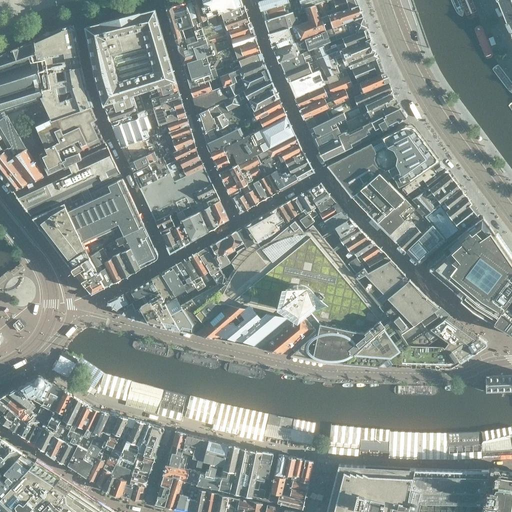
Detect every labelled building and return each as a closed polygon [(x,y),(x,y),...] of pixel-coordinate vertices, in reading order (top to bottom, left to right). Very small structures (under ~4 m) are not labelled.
[(204,27),(193,0),(189,0),(186,2),(197,30),(204,27)] [(208,17),(203,5),(200,0),(193,0),(204,27),(211,25),(208,17)] [(242,2),(240,0),(203,0),(205,4),(203,5),(208,17),(243,5),(243,3),(242,3),(242,2)] [(261,10),(291,0),(261,0),(258,1),(259,2),(261,9),(261,10)] [(295,11),(291,0),(261,10),(265,20),(295,11)] [(291,0),(295,11),(298,10),(314,4),(327,0),(291,0)] [(356,0),(327,0),(314,4),(319,17),(358,5),(356,0)] [(511,0),(498,0),(507,21),(505,22),(511,35),(511,0)] [(213,45),(212,43),(209,34),(250,21),(247,13),(211,25),(204,27),(197,30),(186,2),(167,7),(167,9),(167,8),(168,13),(169,14),(170,18),(175,37),(176,37),(176,39),(177,41),(177,43),(178,42),(179,46),(178,46),(184,63),(190,87),(214,78),(220,75),(216,61),(231,55),(229,49),(226,40),(213,45)] [(309,37),(363,16),(358,5),(319,17),(314,4),(298,10),(299,13),(307,11),(310,20),(304,21),(306,27),(304,28),(306,33),(307,32),(309,37)] [(211,25),(247,13),(244,5),(243,5),(208,17),(211,25)] [(176,80),(171,64),(169,57),(168,51),(165,42),(162,32),(155,9),(152,10),(153,10),(148,11),(145,11),(141,13),(141,12),(140,13),(140,12),(137,13),(133,14),(130,15),(126,16),(123,17),(119,18),(102,22),(100,23),(97,24),(97,23),(93,25),(90,26),(90,25),(86,26),(90,43),(91,47),(90,47),(96,74),(98,82),(98,81),(100,86),(99,86),(105,104),(111,121),(130,115),(128,112),(135,109),(133,104),(127,106),(125,102),(132,100),(130,95),(139,92),(148,89),(176,80)] [(304,21),(303,19),(301,19),(299,13),(298,10),(295,11),(265,20),(269,33),(304,21)] [(310,50),(316,48),(334,40),(340,38),(367,27),(364,20),(363,17),(363,16),(309,37),(305,38),(310,50)] [(229,39),(253,31),(250,21),(209,34),(212,43),(228,38),(229,39)] [(309,37),(307,32),(306,33),(304,28),(306,27),(304,21),(269,33),(273,42),(276,49),(305,38),(309,37)] [(81,66),(78,47),(75,28),(74,28),(71,26),(70,25),(59,27),(60,28),(33,40),(40,65),(43,64),(46,74),(81,66)] [(319,56),(370,36),(367,27),(340,38),(342,43),(336,45),(334,40),(316,48),(318,54),(319,56)] [(229,49),(256,40),(253,31),(229,39),(226,40),(229,49)] [(349,60),(374,50),(376,49),(370,36),(319,56),(324,69),(327,76),(337,73),(334,65),(337,64),(335,58),(346,53),(349,60)] [(310,50),(305,38),(276,49),(280,62),(310,50)] [(256,39),(256,40),(229,49),(231,55),(216,61),(220,75),(263,59),(256,39)] [(0,114),(44,102),(50,113),(53,120),(91,106),(92,105),(87,89),(85,83),(84,77),(81,66),(46,74),(43,75),(40,65),(33,40),(21,45),(0,54),(0,114)] [(314,59),(313,56),(318,54),(316,48),(310,50),(280,62),(284,71),(314,59)] [(353,66),(378,57),(378,56),(376,56),(374,50),(349,60),(337,64),(334,65),(337,73),(346,69),(344,64),(351,61),(353,66)] [(324,69),(319,56),(318,54),(313,56),(314,59),(284,71),(289,82),(324,69)] [(382,71),(381,69),(382,69),(382,68),(382,67),(379,60),(378,60),(377,60),(376,58),(379,57),(378,57),(353,66),(348,69),(349,73),(353,72),(358,83),(384,72),(384,70),(382,71)] [(225,86),(266,67),(263,59),(220,75),(214,78),(216,82),(218,89),(219,88),(218,86),(224,84),(225,86)] [(228,108),(274,87),(270,76),(266,67),(225,86),(219,88),(218,89),(211,91),(194,97),(194,98),(198,111),(198,112),(198,113),(225,101),(228,108)] [(296,98),(339,79),(337,73),(327,76),(324,69),(289,82),(296,98)] [(301,109),(347,88),(358,83),(353,72),(349,73),(348,69),(346,69),(337,73),(339,79),(296,98),(300,108),(301,109)] [(351,97),(356,95),(388,81),(388,80),(387,81),(386,79),(387,78),(384,72),(358,83),(347,88),(351,97)] [(211,91),(209,84),(216,82),(214,78),(190,87),(193,97),(194,97),(211,91)] [(178,88),(177,84),(176,80),(148,89),(150,93),(157,90),(159,95),(178,88)] [(361,106),(392,90),(389,81),(388,81),(356,95),(361,106)] [(204,132),(253,109),(279,97),(278,97),(274,87),(228,108),(225,101),(198,113),(198,114),(201,122),(201,123),(204,132)] [(181,98),(179,89),(178,88),(159,95),(151,97),(154,107),(181,98)] [(305,117),(351,97),(347,88),(301,109),(305,117)] [(348,148),(363,140),(366,138),(380,131),(382,129),(382,130),(383,129),(387,127),(398,121),(406,116),(399,107),(354,130),(349,121),(395,98),(392,90),(361,106),(356,95),(351,97),(305,117),(309,128),(315,139),(318,146),(318,147),(319,147),(319,149),(323,156),(324,159),(335,154),(344,150),(348,148)] [(253,120),(282,105),(279,97),(253,109),(255,113),(251,115),(253,120)] [(181,98),(154,107),(147,109),(153,126),(186,114),(181,98)] [(354,130),(399,107),(395,98),(349,121),(354,130)] [(225,143),(286,115),(282,105),(253,120),(251,115),(255,113),(253,109),(204,132),(207,143),(210,150),(225,143)] [(120,172),(111,152),(107,146),(82,157),(79,151),(84,148),(84,147),(88,145),(89,148),(105,141),(97,124),(96,124),(94,120),(97,118),(91,106),(53,120),(50,113),(48,114),(46,115),(45,114),(44,113),(43,112),(42,112),(41,111),(40,111),(39,111),(37,112),(36,112),(35,113),(34,114),(34,115),(34,116),(33,117),(33,118),(33,119),(33,120),(34,121),(48,153),(47,153),(46,152),(45,152),(45,151),(44,151),(43,151),(42,152),(41,152),(41,153),(40,153),(40,154),(40,155),(40,156),(45,168),(40,171),(42,176),(13,190),(14,191),(30,214),(52,204),(60,200),(66,198),(74,194),(120,172)] [(152,132),(150,126),(145,110),(134,113),(135,117),(131,118),(130,115),(111,121),(117,138),(122,146),(152,132)] [(40,171),(8,114),(0,118),(0,130),(10,147),(0,153),(0,173),(13,190),(42,176),(40,171)] [(191,131),(189,124),(189,123),(186,116),(187,116),(186,114),(153,126),(150,126),(152,132),(156,142),(157,145),(192,132),(191,131)] [(238,163),(295,134),(286,115),(225,143),(229,152),(233,150),(238,163)] [(410,179),(438,158),(429,146),(428,147),(425,142),(426,142),(424,139),(423,140),(419,135),(420,134),(418,132),(417,133),(414,128),(415,128),(413,126),(412,126),(412,125),(411,125),(410,124),(409,124),(408,124),(407,124),(407,125),(406,124),(404,125),(404,126),(399,129),(399,128),(398,128),(397,129),(397,130),(392,132),(391,132),(390,132),(390,133),(385,136),(385,135),(384,136),(384,135),(383,136),(381,137),(380,138),(375,140),(373,141),(372,142),(371,142),(370,143),(364,146),(363,146),(362,147),(357,149),(357,150),(356,149),(355,150),(350,153),(349,153),(348,154),(342,157),(341,157),(341,158),(335,161),(335,160),(334,161),(329,164),(328,164),(351,195),(385,172),(397,185),(410,179)] [(0,153),(10,147),(0,130),(0,153)] [(159,149),(157,145),(156,142),(152,132),(122,146),(126,157),(129,162),(159,149)] [(196,149),(194,142),(194,141),(194,140),(192,134),(192,133),(192,132),(157,145),(159,149),(162,157),(166,164),(171,162),(176,159),(197,150),(196,149)] [(259,162),(299,142),(295,134),(238,163),(243,172),(248,169),(252,178),(264,172),(259,162)] [(275,164),(281,161),(303,150),(299,142),(259,162),(264,172),(270,169),(275,166),(275,164)] [(229,152),(225,143),(210,150),(212,153),(213,156),(214,159),(229,152)] [(133,170),(162,157),(159,149),(129,162),(129,163),(131,167),(131,168),(132,169),(133,170)] [(180,167),(200,158),(201,158),(200,157),(200,158),(196,151),(197,150),(176,159),(178,163),(173,165),(171,162),(166,164),(169,172),(175,170),(180,167)] [(286,167),(306,157),(303,150),(281,161),(283,165),(286,167)] [(233,161),(229,152),(214,159),(218,168),(233,161)] [(169,172),(166,164),(162,157),(133,170),(134,173),(136,177),(135,177),(136,177),(137,179),(137,180),(139,183),(139,185),(139,184),(140,186),(169,172)] [(313,169),(310,164),(306,157),(286,167),(288,171),(292,172),(294,172),(298,180),(299,180),(299,179),(312,172),(313,169)] [(173,180),(204,166),(202,162),(200,158),(180,167),(182,171),(177,173),(175,170),(169,172),(173,180)] [(298,180),(294,172),(292,172),(288,171),(286,167),(283,165),(281,161),(275,164),(275,166),(270,169),(271,171),(281,190),(282,189),(291,184),(298,180)] [(418,185),(444,167),(440,161),(404,187),(409,192),(418,185)] [(252,178),(248,169),(243,172),(238,163),(231,167),(241,186),(248,181),(247,180),(252,178)] [(198,206),(191,192),(212,183),(212,182),(204,166),(173,180),(169,172),(140,186),(152,212),(156,220),(176,210),(181,222),(190,241),(193,239),(193,238),(209,230),(198,206)] [(241,187),(241,186),(231,167),(220,172),(227,186),(229,193),(241,187)] [(423,191),(448,172),(444,167),(418,185),(423,191)] [(281,190),(271,171),(265,174),(275,193),(281,190)] [(408,199),(397,185),(385,172),(351,195),(352,195),(360,204),(373,217),(378,222),(408,199)] [(441,202),(460,187),(448,172),(423,191),(413,197),(422,207),(427,213),(435,206),(431,202),(437,197),(441,202)] [(275,193),(265,174),(258,178),(268,196),(275,193)] [(145,225),(135,203),(128,190),(123,177),(77,199),(74,194),(66,198),(67,201),(62,203),(60,200),(52,204),(53,207),(33,217),(71,267),(91,255),(99,249),(107,244),(115,239),(125,234),(145,225)] [(268,196),(258,178),(253,181),(262,200),(264,198),(268,196)] [(262,200),(253,181),(242,186),(252,205),(253,205),(253,204),(255,203),(256,203),(258,202),(262,200)] [(220,199),(216,191),(212,183),(191,192),(198,206),(208,202),(209,204),(220,199)] [(319,204),(314,198),(326,189),(322,184),(321,184),(319,183),(310,188),(310,189),(307,190),(306,191),(298,195),(316,216),(324,211),(319,204)] [(413,197),(423,191),(418,185),(409,192),(413,197)] [(237,195),(243,192),(241,187),(229,193),(232,197),(237,195)] [(511,257),(489,224),(485,219),(482,216),(481,216),(479,213),(465,195),(460,187),(441,202),(435,206),(427,213),(426,214),(428,217),(435,225),(405,250),(417,262),(424,269),(427,272),(461,301),(472,310),(490,321),(493,323),(495,324),(495,323),(504,328),(504,329),(511,333),(511,257)] [(319,204),(331,196),(326,189),(314,198),(319,204)] [(251,206),(243,192),(237,195),(244,210),(245,209),(244,209),(250,206),(251,206)] [(244,210),(237,195),(232,197),(238,210),(240,212),(244,210)] [(317,217),(316,216),(298,195),(297,195),(283,203),(291,218),(299,213),(301,212),(302,213),(300,214),(308,224),(317,217)] [(324,211),(336,202),(331,196),(319,204),(324,211)] [(225,212),(225,210),(224,210),(222,205),(220,199),(209,204),(218,224),(219,224),(225,221),(226,220),(228,219),(229,219),(228,217),(225,212)] [(389,234),(390,234),(418,211),(408,199),(378,222),(389,234)] [(218,224),(209,204),(208,202),(198,206),(209,230),(218,224)] [(322,224),(342,210),(336,202),(324,211),(316,216),(317,217),(322,224)] [(291,218),(283,203),(276,207),(284,223),(291,218)] [(272,231),(284,223),(276,207),(275,207),(275,208),(269,211),(268,211),(268,212),(263,215),(263,214),(258,217),(259,218),(253,221),(253,220),(252,220),(253,221),(245,225),(244,225),(255,244),(273,233),(272,231)] [(397,242),(428,217),(426,214),(427,213),(422,207),(418,211),(390,234),(397,242)] [(175,225),(181,222),(176,210),(156,220),(162,233),(172,229),(176,227),(175,225)] [(329,232),(349,218),(342,210),(322,224),(329,232)] [(412,277),(391,259),(390,258),(373,272),(366,264),(360,269),(352,260),(348,254),(343,249),(353,242),(352,240),(364,232),(358,226),(349,218),(329,232),(322,224),(317,217),(308,224),(300,214),(299,213),(291,218),(284,223),(272,231),(273,233),(255,244),(244,225),(240,227),(236,230),(244,242),(235,247),(236,250),(228,255),(234,264),(224,270),(229,278),(218,285),(209,290),(207,287),(199,291),(196,287),(185,293),(186,295),(179,299),(193,325),(192,332),(211,336),(221,339),(221,338),(269,349),(287,352),(291,353),(325,360),(329,360),(329,359),(334,360),(333,361),(336,361),(337,361),(340,361),(341,361),(344,362),(356,351),(392,320),(401,332),(439,306),(427,297),(412,277)] [(405,250),(435,225),(428,217),(397,242),(405,250)] [(190,241),(181,222),(175,225),(176,227),(172,229),(179,246),(180,246),(190,241)] [(157,252),(145,225),(125,234),(140,267),(155,260),(156,259),(155,258),(156,254),(158,254),(158,253),(157,252)] [(179,246),(172,229),(162,233),(165,240),(169,249),(170,249),(172,250),(173,250),(179,246)] [(228,255),(236,250),(235,247),(244,242),(236,230),(225,236),(209,246),(219,262),(222,266),(224,270),(234,264),(228,255)] [(348,254),(370,238),(364,232),(352,240),(353,242),(343,249),(348,254)] [(140,268),(140,267),(125,234),(115,239),(131,272),(131,273),(132,272),(132,271),(139,267),(140,268)] [(352,260),(375,243),(370,238),(348,254),(352,260)] [(131,272),(115,239),(107,244),(110,250),(114,258),(123,277),(131,272)] [(360,269),(366,264),(383,251),(375,243),(352,260),(360,269)] [(123,277),(114,258),(109,260),(106,253),(110,250),(107,244),(99,249),(114,282),(114,281),(123,277)] [(219,267),(208,248),(207,246),(198,252),(218,285),(229,278),(224,270),(222,266),(219,267)] [(114,282),(99,249),(91,255),(99,273),(101,271),(104,278),(102,279),(105,286),(114,282)] [(373,272),(390,258),(389,257),(383,251),(366,264),(373,272)] [(218,285),(198,252),(197,252),(196,253),(190,257),(190,256),(189,257),(207,287),(209,290),(218,285)] [(104,278),(101,271),(99,273),(91,255),(71,267),(75,273),(75,272),(77,274),(78,276),(92,293),(105,286),(102,279),(104,278)] [(207,287),(189,257),(182,261),(189,275),(196,287),(199,291),(207,287)] [(189,275),(182,261),(181,262),(181,261),(180,262),(174,266),(174,265),(173,266),(181,280),(189,275)] [(196,287),(189,275),(181,280),(173,266),(172,266),(172,267),(171,268),(170,267),(170,268),(165,271),(161,273),(174,296),(177,300),(179,299),(186,295),(185,293),(196,287)] [(174,296),(161,273),(160,273),(161,273),(153,277),(152,278),(161,294),(165,301),(174,296)] [(165,326),(151,300),(161,294),(152,278),(131,290),(136,299),(149,321),(165,326)] [(136,299),(131,290),(124,293),(129,303),(136,299)] [(129,303),(124,293),(123,294),(117,297),(116,297),(111,300),(110,300),(110,301),(109,304),(110,304),(110,305),(110,304),(117,308),(118,309),(129,303)] [(181,330),(168,306),(165,301),(161,294),(151,300),(165,326),(181,330)] [(136,299),(129,303),(118,309),(129,316),(141,319),(140,321),(148,323),(149,321),(136,299)] [(193,325),(179,299),(177,300),(168,306),(181,330),(192,332),(193,325)] [(377,364),(448,313),(439,306),(401,332),(392,320),(356,351),(344,362),(350,362),(370,364),(376,365),(376,364),(377,364)] [(454,353),(468,343),(478,336),(448,313),(377,364),(451,367),(460,362),(454,353)] [(24,327),(19,320),(13,324),(19,331),(24,327)] [(486,343),(486,342),(485,341),(479,336),(478,336),(468,343),(473,352),(474,353),(474,352),(474,350),(476,349),(478,350),(484,345),(485,344),(486,344),(486,343)] [(460,362),(473,352),(468,343),(454,353),(460,362)] [(79,357),(64,353),(64,355),(64,356),(64,357),(64,359),(65,360),(68,365),(67,366),(69,368),(69,369),(69,370),(69,371),(70,371),(70,372),(71,373),(79,362),(79,359),(79,357)] [(97,391),(101,382),(104,373),(82,358),(79,362),(71,374),(97,391)] [(104,373),(97,391),(126,399),(129,390),(132,381),(104,373)] [(36,415),(52,382),(45,377),(44,377),(43,376),(42,375),(41,375),(40,375),(39,375),(38,376),(37,377),(36,377),(20,386),(9,392),(36,415)] [(511,375),(485,376),(486,391),(511,390),(511,375)] [(132,380),(129,390),(127,399),(158,408),(161,398),(163,389),(132,380)] [(47,426),(48,424),(64,389),(52,382),(36,415),(26,437),(32,440),(37,444),(47,426)] [(64,414),(73,395),(64,390),(64,389),(48,424),(53,427),(56,429),(61,420),(56,417),(60,411),(64,414)] [(182,415),(186,395),(163,390),(159,408),(182,415)] [(36,415),(9,392),(0,396),(0,419),(9,427),(10,426),(26,437),(36,415)] [(66,437),(83,401),(73,395),(64,414),(61,420),(56,429),(56,430),(66,437)] [(212,406),(191,401),(191,400),(190,400),(189,400),(188,400),(187,401),(186,401),(185,401),(185,402),(182,415),(212,423),(216,410),(215,410),(215,409),(214,408),(213,407),(212,407),(212,406)] [(83,425),(93,407),(83,401),(66,437),(65,438),(74,444),(83,425)] [(236,429),(241,408),(218,403),(216,412),(212,423),(220,425),(236,429)] [(88,435),(101,409),(93,407),(83,425),(87,427),(84,433),(88,435)] [(265,436),(269,415),(241,408),(236,429),(265,436)] [(97,437),(110,412),(101,409),(88,435),(94,436),(97,437)] [(106,440),(119,414),(110,412),(97,437),(104,439),(106,440)] [(113,450),(128,417),(119,414),(106,440),(104,439),(99,451),(103,453),(106,447),(112,450),(113,450)] [(269,414),(269,415),(265,436),(288,440),(292,419),(269,414)] [(113,468),(115,464),(136,419),(128,417),(113,450),(112,450),(111,453),(117,455),(114,461),(108,458),(106,464),(113,468)] [(135,449),(146,422),(136,419),(115,464),(118,465),(120,464),(122,458),(121,457),(132,460),(130,461),(128,467),(129,468),(131,469),(137,450),(135,449)] [(145,452),(154,424),(146,422),(135,449),(137,450),(140,451),(145,452)] [(154,456),(163,429),(162,426),(154,424),(145,452),(144,453),(154,456)] [(74,444),(65,438),(66,437),(56,430),(56,429),(53,427),(52,429),(47,426),(37,444),(46,450),(56,457),(65,462),(74,444)] [(482,437),(482,452),(511,449),(511,435),(511,433),(511,427),(481,431),(482,437)] [(389,442),(390,432),(361,428),(360,450),(388,452),(389,442)] [(184,447),(188,434),(176,431),(170,451),(177,453),(179,446),(184,447)] [(418,434),(391,432),(390,442),(388,451),(418,453),(418,444),(418,434)] [(448,454),(481,452),(479,442),(478,432),(448,433),(448,443),(448,454)] [(418,443),(418,454),(447,454),(448,443),(448,433),(418,433),(418,443)] [(200,471),(203,459),(208,439),(188,434),(184,447),(179,446),(177,453),(170,451),(164,475),(173,478),(183,481),(183,479),(186,480),(197,483),(200,471)] [(96,456),(97,453),(99,451),(104,439),(97,437),(94,436),(88,449),(77,444),(67,464),(86,476),(87,476),(97,457),(96,456)] [(0,476),(22,453),(2,439),(0,440),(0,451),(2,453),(0,454),(0,476)] [(215,475),(218,462),(225,464),(229,444),(223,443),(223,442),(215,440),(208,439),(203,459),(210,461),(208,470),(206,469),(205,472),(200,471),(197,483),(219,488),(222,476),(215,475)] [(230,491),(240,447),(229,444),(225,464),(224,467),(229,468),(227,475),(222,474),(222,476),(219,488),(230,491)] [(252,496),(252,495),(262,451),(240,447),(230,491),(252,496)] [(152,463),(154,456),(144,453),(145,452),(140,451),(137,459),(152,463)] [(267,480),(274,453),(262,451),(252,495),(263,498),(267,480)] [(0,498),(35,461),(22,453),(0,476),(0,498)] [(95,481),(105,461),(99,458),(101,455),(97,453),(96,456),(97,457),(87,476),(95,481)] [(283,476),(287,455),(278,454),(274,474),(283,476)] [(291,477),(296,457),(287,455),(283,476),(285,476),(291,477)] [(300,479),(304,459),(296,457),(291,477),(300,479)] [(149,472),(152,463),(137,459),(135,467),(135,468),(149,472)] [(308,482),(313,461),(304,459),(300,479),(308,482)] [(0,510),(2,511),(48,511),(72,486),(42,466),(35,461),(0,498),(0,510)] [(104,485),(110,474),(112,470),(113,470),(114,468),(113,468),(106,464),(96,482),(103,488),(104,485)] [(127,480),(131,470),(131,469),(129,468),(118,465),(115,464),(113,468),(114,468),(113,470),(112,470),(110,474),(116,476),(111,492),(122,495),(126,483),(127,480)] [(391,511),(393,504),(407,507),(413,479),(414,479),(416,468),(338,464),(326,511),(391,511)] [(511,511),(511,469),(500,468),(499,466),(495,465),(490,468),(489,469),(480,511),(511,511)] [(145,486),(148,475),(149,472),(135,468),(134,471),(131,470),(127,480),(131,481),(135,482),(145,486)] [(391,511),(480,511),(489,469),(490,468),(465,469),(416,468),(414,479),(413,479),(407,507),(393,504),(391,511)] [(111,492),(116,476),(110,474),(104,485),(103,488),(111,492)] [(282,493),(285,476),(283,476),(274,474),(270,491),(282,493)] [(170,487),(173,478),(164,475),(161,484),(170,487)] [(305,499),(306,491),(289,487),(291,477),(285,476),(282,493),(305,499)] [(306,491),(308,482),(300,479),(291,477),(289,487),(306,491)] [(175,507),(182,485),(183,481),(173,478),(170,487),(165,505),(175,507)] [(130,497),(135,482),(131,481),(130,484),(126,483),(122,495),(130,497)] [(141,500),(145,486),(135,482),(130,497),(141,500)] [(165,505),(170,487),(161,484),(155,503),(165,505)] [(193,511),(199,488),(190,486),(182,485),(175,507),(193,511)] [(104,511),(107,509),(72,486),(48,511),(104,511)] [(195,511),(202,511),(206,490),(199,488),(193,511),(195,511)] [(213,511),(217,493),(206,490),(202,511),(213,511)] [(305,499),(282,493),(270,491),(268,499),(289,504),(289,506),(302,509),(303,507),(305,499)] [(225,511),(228,496),(217,493),(213,511),(225,511)] [(236,511),(237,509),(239,498),(228,496),(225,511),(236,511)] [(260,511),(262,503),(250,500),(239,498),(237,509),(248,511),(260,511)]
